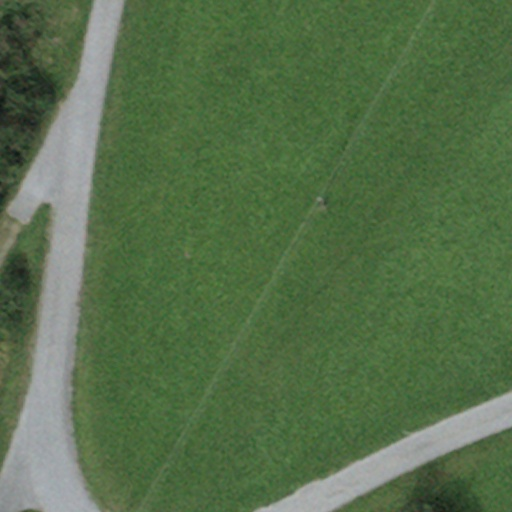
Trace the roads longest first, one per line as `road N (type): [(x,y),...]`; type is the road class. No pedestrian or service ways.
road 1 (unclassified): [(121,0),(87,137),(52,431),(63,494),(77,511)]
road 2 (unclassified): [(311,511),(511,421)]
